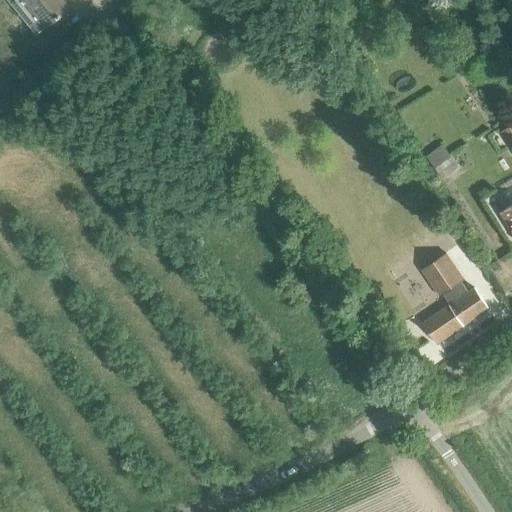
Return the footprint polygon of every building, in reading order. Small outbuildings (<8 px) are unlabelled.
[(6,0),(12,7),(19,0),(24,0),(47,27),(70,9),(62,0),(6,0)] [(511,124),(501,131),(511,149),(511,124)] [(434,168),(441,178),(458,167),(451,156),(434,168)] [(511,204),(499,212),(511,233),(511,204)] [(469,258),(480,253),(469,228),(458,233),(469,258)] [(445,253),(421,269),(440,297),(442,295),(449,305),(422,323),(436,344),(488,308),(474,287),(468,292),(461,282),(464,280),(445,253)] [(355,321),(365,334),(378,325),(368,312),(366,309),(353,319),(355,321)] [(454,345),(460,360),(483,349),(476,335),(454,345)]
